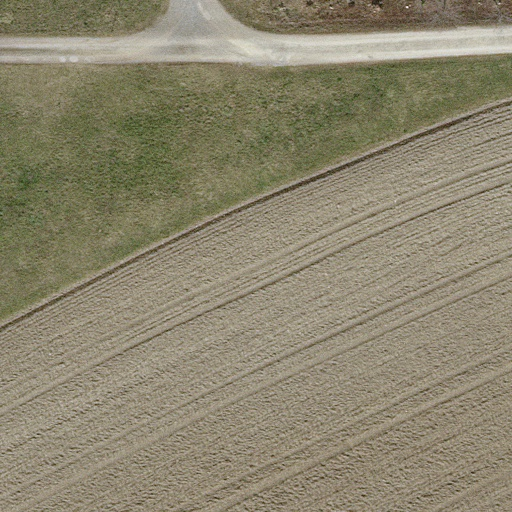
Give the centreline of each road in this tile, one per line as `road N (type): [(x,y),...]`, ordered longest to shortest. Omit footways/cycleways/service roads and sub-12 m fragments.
road 1 (track): [(511,44),(194,60)]
road 2 (track): [(194,60),(0,65)]
